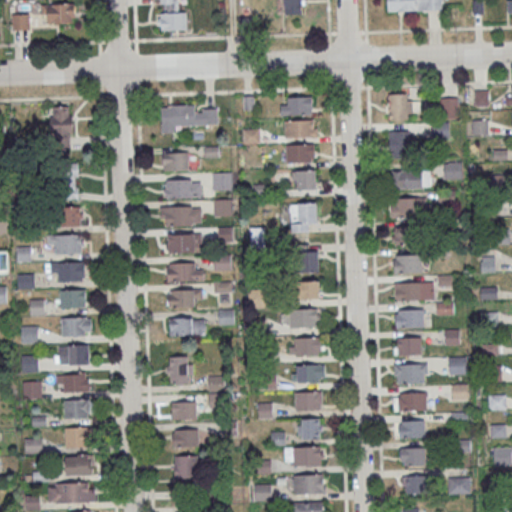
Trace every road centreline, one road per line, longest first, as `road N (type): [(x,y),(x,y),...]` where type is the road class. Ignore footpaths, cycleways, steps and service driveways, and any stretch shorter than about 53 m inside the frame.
road 1 (residential): [(132,511),(113,0)]
road 2 (residential): [(511,54),(0,71)]
road 3 (residential): [(360,511),(344,0)]
